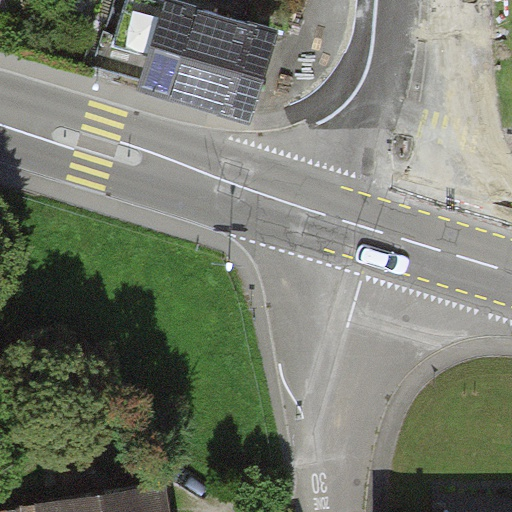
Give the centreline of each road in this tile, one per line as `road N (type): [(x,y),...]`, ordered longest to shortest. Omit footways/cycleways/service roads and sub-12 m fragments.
road 1 (secondary): [(0,116),(380,233)]
road 2 (unclassified): [(380,233),(338,374),(338,511)]
road 3 (tertiary): [(380,233),(410,121),(420,0)]
road 4 (secondary): [(380,233),(511,274)]
